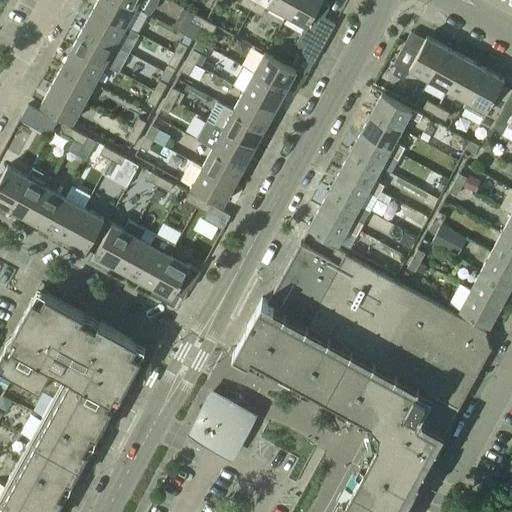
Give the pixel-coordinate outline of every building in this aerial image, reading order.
[(125,25),(136,6),(124,0),(97,0),(94,8),(125,25)] [(124,0),(136,6),(146,12),(149,12),(152,11),(157,0),(124,0)] [(251,9),(255,1),(253,0),(241,0),(240,3),(251,9)] [(288,14),(295,0),(269,0),(268,3),(288,14)] [(321,0),(295,0),(288,14),(306,24),(297,41),(300,52),(315,60),(336,22),(323,16),(329,5),(321,1),(321,0)] [(266,7),(255,1),(251,9),(262,15),(266,7)] [(134,30),(125,25),(94,8),(83,27),(115,44),(124,49),(134,30)] [(202,26),(206,19),(195,13),(191,20),(202,26)] [(206,19),(202,26),(213,32),(217,25),(206,19)] [(115,44),(83,27),(73,46),(105,63),(115,44)] [(410,67),(429,78),(447,46),(427,35),(420,49),(406,41),(393,64),(396,66),(393,73),(404,79),(410,67)] [(193,48),(187,59),(195,63),(205,44),(197,40),(193,48)] [(174,52),(182,56),(188,45),(180,41),(174,52)] [(94,82),(105,63),(73,46),(63,65),(94,82)] [(466,56),(447,46),(429,78),(448,88),(466,56)] [(265,51),(254,71),(286,88),(297,68),(265,51)] [(168,63),(176,67),(182,56),(174,52),(168,63)] [(448,88),(467,99),(485,67),(466,56),(448,88)] [(195,63),(187,59),(181,70),(189,74),(195,63)] [(94,82),(63,65),(52,83),(84,101),(94,82)] [(480,121),(491,127),(505,102),(494,96),(504,78),(485,67),(467,99),(463,106),(483,116),(480,121)] [(254,71),(244,90),(276,107),(286,88),(254,71)] [(146,83),(153,87),(158,79),(150,75),(146,83)] [(153,90),(161,94),(167,83),(159,79),(153,90)] [(52,83),(41,103),(73,121),(84,101),(52,83)] [(180,90),(173,86),(167,97),(174,101),(180,90)] [(147,101),(155,105),(161,94),(153,90),(147,101)] [(244,90),(233,109),(265,126),(276,107),(244,90)] [(419,121),(423,114),(383,92),(372,111),(402,128),(408,115),(419,121)] [(174,101),(167,97),(161,108),(168,112),(174,101)] [(265,126),(233,109),(217,100),(207,119),(213,122),(223,128),(255,145),(265,126)] [(428,100),(424,107),(435,113),(439,106),(428,100)] [(511,105),(505,102),(491,127),(502,133),(509,121),(511,123),(511,105)] [(439,106),(435,113),(446,119),(450,112),(439,106)] [(395,140),(402,128),(372,111),(361,130),(402,152),(405,146),(395,140)] [(52,131),(58,120),(47,113),(41,125),(52,131)] [(133,128),(141,132),(147,121),(139,117),(133,128)] [(73,138),(77,130),(66,124),(62,132),(73,138)] [(160,128),(152,124),(146,135),(154,139),(160,128)] [(127,139),(135,143),(141,132),(133,128),(127,139)] [(223,128),(213,147),(245,164),(255,145),(223,128)] [(84,144),(88,136),(77,130),(73,138),(84,144)] [(361,130),(351,149),(381,166),(388,153),(398,159),(399,158),(409,164),(411,159),(401,153),(402,152),(361,130)] [(154,139),(146,135),(140,146),(148,150),(154,139)] [(494,145),(493,139),(487,136),(482,145),(491,151),(494,145)] [(475,152),(479,145),(470,139),(466,147),(475,152)] [(111,158),(115,151),(104,145),(100,152),(111,158)] [(245,164),(213,147),(202,166),(234,183),(245,164)] [(374,178),(381,166),(351,149),(341,168),(381,190),(384,184),(374,178)] [(122,164),(126,157),(115,151),(111,158),(122,164)] [(181,180),(191,185),(223,203),(234,183),(202,166),(192,160),(181,180)] [(0,178),(0,201),(10,207),(28,175),(8,165),(0,178)] [(378,197),(381,190),(341,168),(330,187),(360,204),(367,191),(378,197)] [(159,185),(163,177),(152,171),(148,178),(159,185)] [(459,172),(454,181),(462,185),(467,176),(459,172)] [(478,178),(469,174),(468,177),(463,186),(471,190),(478,178)] [(47,186),(28,175),(10,207),(29,218),(47,186)] [(170,191),(174,183),(163,177),(159,185),(170,191)] [(449,190),(457,194),(462,185),(454,181),(449,190)] [(66,196),(47,186),(29,218),(48,228),(66,196)] [(360,204),(330,187),(320,206),(360,228),(364,222),(353,216),(360,204)] [(197,205),(201,198),(190,191),(186,199),(197,205)] [(67,238),(84,206),(66,196),(48,228),(67,238)] [(208,211),(212,204),(201,198),(197,205),(208,211)] [(208,211),(205,215),(224,226),(231,214),(212,204),(208,211)] [(104,217),(84,206),(67,238),(87,249),(104,217)] [(320,206),(309,226),(339,242),(346,229),(357,235),(360,228),(320,206)] [(433,219),(441,223),(446,214),(438,210),(433,219)] [(511,212),(511,213),(502,232),(511,237),(511,212)] [(431,242),(448,251),(458,233),(441,223),(433,219),(428,228),(436,232),(431,242)] [(115,264),(132,233),(137,224),(130,221),(126,229),(112,222),(95,254),(115,264)] [(137,224),(132,233),(115,264),(134,275),(151,243),(139,236),(143,228),(137,224)] [(410,246),(415,237),(405,231),(400,241),(410,246)] [(157,232),(151,243),(134,275),(153,285),(170,253),(176,243),(157,232)] [(511,261),(511,237),(502,232),(491,251),(511,261)] [(400,511),(413,490),(492,345),(490,344),(486,331),(487,329),(337,245),(331,256),(302,240),(269,299),(263,296),(233,351),(248,360),(252,354),(378,423),(382,434),(373,451),(374,458),(370,466),(365,474),(359,476),(339,511),(400,511)] [(425,252),(418,248),(413,257),(421,261),(425,252)] [(511,261),(491,251),(481,270),(511,286),(511,283),(511,261)] [(179,295),(185,298),(200,270),(170,253),(153,285),(177,299),(179,295)] [(416,270),(422,273),(427,266),(420,262),(421,261),(413,257),(408,266),(416,270)] [(500,305),(511,286),(481,270),(470,289),(500,305)] [(470,289),(460,308),(489,325),(500,305),(470,289)] [(65,343),(80,316),(81,317),(84,312),(47,291),(42,300),(34,295),(21,319),(65,343)] [(0,503),(0,511),(54,511),(141,354),(132,349),(137,341),(84,312),(81,317),(80,316),(65,343),(21,319),(0,356),(0,365),(58,397),(0,503)] [(0,385),(6,389),(10,380),(3,376),(0,382),(0,385)] [(231,454),(253,413),(213,391),(191,432),(231,454)] [(0,406),(4,409),(10,407),(13,401),(3,395),(0,401),(0,406)]
